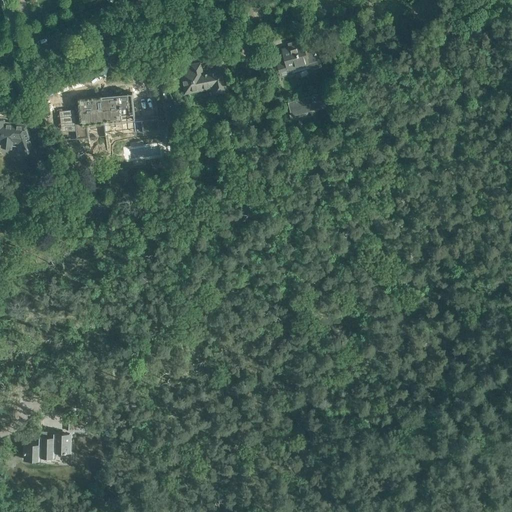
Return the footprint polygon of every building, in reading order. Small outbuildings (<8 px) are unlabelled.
[(213,15),(216,22),(226,18),(223,11),(213,15)] [(313,43),(305,45),(304,40),(289,44),(290,48),(283,50),(286,62),(277,64),(281,77),(292,74),(291,68),(308,64),(309,68),(319,66),(313,43)] [(184,89),(192,87),(193,91),(212,87),(214,95),(229,92),(224,68),(202,73),(201,68),(181,72),(184,89)] [(175,103),(170,90),(163,93),(168,106),(175,103)] [(132,92),(73,99),(76,125),(135,119),(132,92)] [(324,93),(290,102),(294,115),(328,106),(324,93)] [(0,143),(2,144),(2,146),(11,147),(11,145),(17,145),(18,146),(19,148),(20,151),(32,147),(33,148),(34,148),(34,149),(35,149),(27,128),(17,127),(17,124),(4,122),(4,120),(0,119),(0,143)] [(69,430),(86,431),(87,418),(70,417),(69,430)] [(25,459),(40,459),(40,457),(54,457),(54,451),(69,451),(69,434),(54,434),(54,438),(40,437),(40,444),(25,444),(25,459)]
